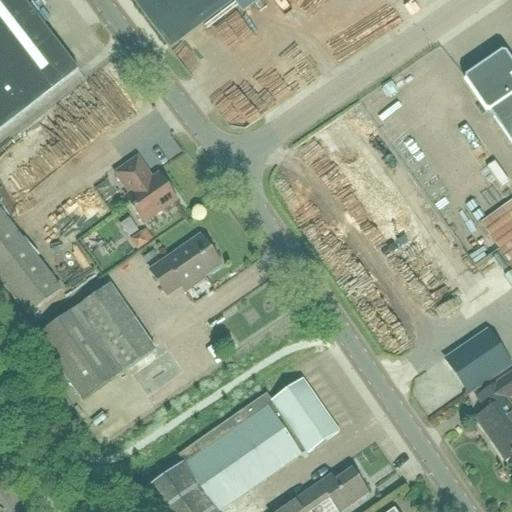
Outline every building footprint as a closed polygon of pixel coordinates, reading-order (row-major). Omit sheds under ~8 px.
[(0,0),(0,131),(78,72),(21,0),(0,0)] [(133,0),(168,45),(226,0),(233,0),(242,11),(256,0),(133,0)] [(79,37),(70,42),(79,57),(87,52),(79,37)] [(511,148),(511,68),(502,55),(465,80),(511,148)] [(102,150),(130,129),(117,111),(88,132),(102,150)] [(344,163),(363,148),(351,133),(332,148),(344,163)] [(511,286),(511,285),(511,199),(487,159),(470,169),(464,158),(441,172),(511,286)] [(151,182),(137,160),(115,175),(129,196),(125,199),(142,225),(175,202),(158,177),(151,182)] [(376,227),(396,219),(392,210),(372,218),(376,227)] [(0,281),(27,317),(59,292),(0,215),(0,281)] [(403,242),(412,256),(421,251),(413,237),(403,242)] [(184,294),(197,285),(196,283),(220,266),(200,238),(163,263),(164,264),(149,274),(165,296),(179,286),(184,294)] [(82,403),(85,401),(154,353),(109,287),(36,337),(82,403)] [(468,395),(509,365),(486,333),(445,362),(468,395)] [(511,458),(511,412),(505,402),(511,396),(511,374),(476,399),(486,413),(476,420),(505,463),(511,458)] [(339,434),(316,401),(302,381),(271,403),(266,395),(177,457),(183,464),(143,491),(156,511),(223,511),(248,493),(301,457),(299,455),(303,452),(306,456),(339,434)] [(331,477),(279,511),(311,511),(328,501),(335,511),(343,511),(368,495),(351,471),(335,483),(331,477)]
